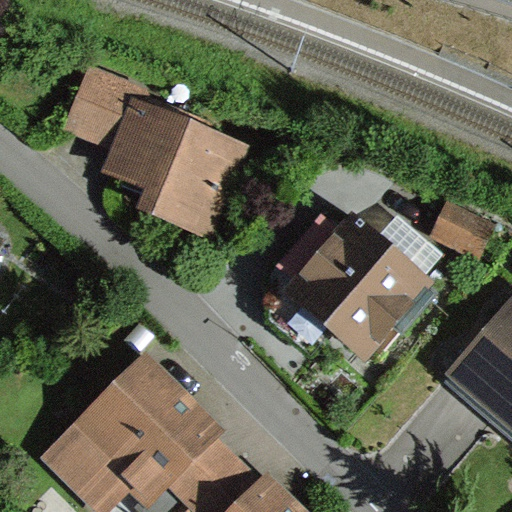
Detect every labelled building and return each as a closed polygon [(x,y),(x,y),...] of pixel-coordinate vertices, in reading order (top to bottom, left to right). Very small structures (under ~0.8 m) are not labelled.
[(138,89),(91,70),(65,131),(109,149),(97,178),(146,199),(139,215),(210,244),(249,152),(132,104),(138,89)] [(478,264),(496,226),(446,202),(428,241),(478,264)] [(437,291),(353,218),(342,231),(327,217),(273,277),(272,323),(312,357),(327,340),(366,373),(437,291)] [(511,305),(445,384),(511,440),(511,305)] [(228,435),(146,354),(42,462),(93,511),(113,511),(131,493),(150,511),(152,511),(170,494),(220,443),(228,435)] [(225,511),(258,480),(220,443),(170,494),(182,505),(175,511),(225,511)] [(309,511),(267,470),(258,480),(225,511),(309,511)]
